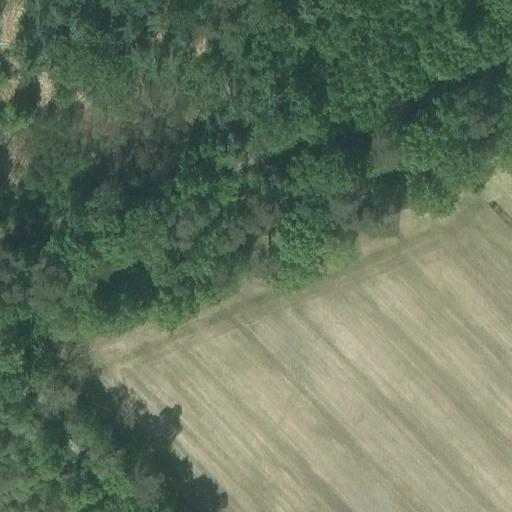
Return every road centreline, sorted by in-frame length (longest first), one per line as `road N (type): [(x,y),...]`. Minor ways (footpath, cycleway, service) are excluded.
road 1 (track): [(511,48),(109,209),(0,231)]
road 2 (track): [(0,355),(157,511)]
